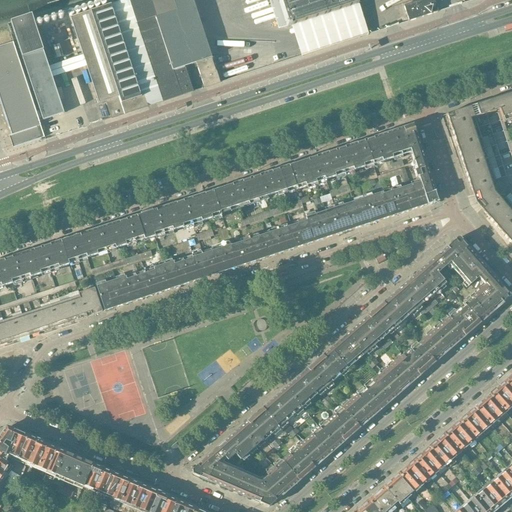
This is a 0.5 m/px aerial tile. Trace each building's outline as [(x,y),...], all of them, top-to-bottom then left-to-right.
[(220,83),(192,0),(175,0),(179,11),(137,25),(128,0),(127,0),(114,4),(144,96),(147,107),(162,102),(193,92),(185,68),(196,64),(204,88),(220,83)] [(179,11),(175,0),(128,0),(137,25),(179,11)] [(277,0),(287,28),(291,26),(291,27),(358,5),(356,0),(277,0)] [(438,12),(433,0),(422,0),(403,6),(409,22),(438,12)] [(144,96),(114,4),(91,12),(124,114),(147,107),(144,96)] [(358,5),(291,26),(302,57),(369,34),(358,5)] [(124,114),(91,12),(71,19),(96,97),(95,97),(98,104),(99,104),(101,109),(107,107),(111,119),(124,115),(124,114)] [(56,93),(32,20),(31,17),(7,24),(8,28),(13,43),(39,122),(63,114),(59,102),(56,93)] [(39,122),(13,43),(0,47),(0,103),(8,128),(9,128),(12,136),(7,137),(7,138),(11,136),(13,141),(22,145),(23,145),(44,138),(40,123),(39,122)] [(511,120),(511,111),(507,95),(495,99),(498,108),(499,110),(503,123),(511,120)] [(499,110),(498,108),(495,99),(471,107),(474,118),(488,114),(499,110)] [(474,118),(471,107),(447,115),(450,126),(474,118)] [(454,136),(478,129),(474,118),(450,126),(454,136)] [(426,168),(420,147),(413,126),(410,127),(402,129),(410,151),(410,153),(414,163),(411,164),(412,166),(414,172),(426,168)] [(402,129),(393,133),(401,156),(410,153),(410,151),(402,129)] [(457,147),(481,139),(478,129),(454,136),(457,147)] [(401,156),(393,133),(364,142),(372,166),(401,156)] [(460,157),(484,149),(481,139),(457,147),(460,157)] [(372,166),(364,142),(336,151),(344,175),(372,166)] [(464,168),(488,160),(484,149),(460,157),(464,168)] [(344,175),(336,151),(308,161),(315,184),(344,175)] [(467,178),(491,170),(488,160),(464,168),(467,178)] [(315,184),(308,161),(279,170),(286,191),(296,188),(297,190),(315,184)] [(390,164),(392,170),(403,166),(401,161),(390,164)] [(437,200),(432,185),(426,168),(414,172),(416,178),(418,177),(420,183),(428,205),(435,203),(437,202),(437,200)] [(379,182),(392,178),(394,183),(402,181),(405,188),(410,186),(404,169),(377,178),(379,182)] [(286,191),(279,170),(251,179),(259,202),(268,199),(267,197),(286,191)] [(495,181),(491,170),(481,174),(467,178),(471,189),(485,184),(485,185),(490,183),(495,181)] [(259,202),(251,179),(213,192),(220,212),(248,203),(249,206),(259,202)] [(420,183),(401,189),(408,212),(428,205),(420,183)] [(494,193),(490,183),(485,185),(485,184),(471,189),(475,203),(494,193)] [(329,192),(331,198),(350,192),(348,186),(329,192)] [(408,212),(401,189),(383,195),(382,193),(360,200),(368,225),(408,212)] [(220,212),(213,192),(183,201),(191,226),(196,224),(195,222),(206,219),(207,221),(215,218),(214,216),(220,214),(220,213),(220,212)] [(501,201),(494,193),(475,203),(486,215),(497,205),(496,205),(501,201)] [(493,223),(511,207),(504,198),(501,201),(496,205),(497,205),(486,215),(493,223)] [(368,225),(360,200),(334,209),(342,234),(368,225)] [(191,226),(183,201),(157,210),(164,234),(169,232),(170,235),(178,232),(177,229),(182,227),(182,226),(186,225),(187,227),(191,226)] [(242,227),(245,226),(302,207),(300,201),(240,221),(242,227)] [(500,232),(511,221),(511,206),(511,207),(493,223),(500,232)] [(342,234),(334,209),(316,215),(323,240),(342,234)] [(164,234),(157,210),(128,219),(137,246),(140,245),(140,242),(151,238),(152,241),(159,238),(159,236),(164,234)] [(323,240),(316,215),(305,218),(306,219),(268,232),(276,255),(323,240)] [(137,246),(128,219),(100,229),(108,252),(112,251),(113,253),(121,251),(121,248),(126,246),(131,245),(132,247),(137,246)] [(507,240),(511,235),(511,221),(500,232),(507,240)] [(108,252),(100,229),(71,238),(79,264),(83,263),(83,261),(93,257),(94,260),(99,258),(103,257),(102,254),(108,252)] [(196,236),(198,241),(213,237),(211,231),(196,236)] [(276,255),(268,232),(258,235),(265,259),(276,255)] [(265,259),(258,235),(249,238),(257,262),(265,259)] [(79,264),(71,238),(43,248),(51,272),(70,266),(70,265),(75,263),(75,266),(79,264)] [(257,262),(249,238),(230,244),(230,243),(210,250),(218,274),(257,262)] [(457,239),(456,240),(446,249),(454,258),(466,247),(460,240),(459,239),(457,239)] [(466,247),(454,258),(447,263),(448,265),(468,287),(476,280),(486,270),(485,269),(485,267),(483,265),(481,265),(472,254),(472,252),(470,250),(468,249),(466,247)] [(51,272),(43,248),(13,257),(21,282),(51,272)] [(454,258),(446,249),(442,252),(441,252),(438,254),(438,256),(428,265),(436,275),(437,274),(448,265),(447,263),(454,258)] [(218,274),(210,250),(191,256),(199,280),(218,274)] [(90,270),(92,276),(152,257),(150,251),(90,270)] [(378,265),(385,261),(385,260),(388,259),(384,252),(381,254),(381,253),(373,257),(378,265)] [(199,280),(191,256),(171,263),(179,287),(199,280)] [(21,282),(13,257),(0,261),(0,288),(3,288),(4,290),(6,289),(6,290),(10,289),(14,288),(13,284),(21,282)] [(179,287),(171,263),(163,266),(171,290),(179,287)] [(428,265),(413,278),(430,297),(446,284),(445,283),(442,279),(437,274),(436,275),(428,265)] [(171,290),(163,266),(154,268),(144,271),(152,296),(171,290)] [(500,305),(507,299),(509,298),(509,296),(502,289),(502,287),(500,284),(499,284),(491,276),(491,274),(489,272),(487,271),(486,270),(476,280),(482,286),(462,304),(463,305),(479,323),(481,322),(483,322),(485,320),(485,318),(496,309),(498,309),(500,307),(500,305)] [(144,271),(135,274),(126,277),(134,302),(152,296),(144,271)] [(126,277),(107,283),(96,287),(104,312),(134,302),(126,277)] [(430,297),(413,278),(398,291),(415,311),(430,297)] [(29,337),(87,317),(86,314),(90,313),(91,316),(102,312),(94,289),(78,294),(80,299),(23,318),(29,337)] [(398,291),(383,304),(400,324),(415,311),(398,291)] [(383,304),(382,305),(380,305),(377,307),(376,310),(374,312),(372,312),(370,314),(369,316),(368,317),(385,337),(400,324),(383,304)] [(479,323),(463,305),(448,318),(464,336),(479,323)] [(385,337),(368,317),(352,331),(369,350),(385,337)] [(0,345),(26,337),(29,337),(23,318),(0,325),(0,345)] [(464,336),(448,318),(433,332),(449,350),(451,348),(453,348),(455,346),(455,344),(458,342),(460,341),(462,339),(463,338),(464,336)] [(352,331),(337,344),(354,363),(369,350),(352,331)] [(433,332),(427,337),(411,351),(427,369),(436,361),(438,361),(440,359),(440,357),(443,355),(445,354),(447,352),(448,351),(449,350),(433,332)] [(337,344),(330,350),(322,357),(339,376),(354,363),(337,344)] [(427,369),(411,351),(404,358),(402,356),(386,370),(404,389),(406,388),(407,387),(410,385),(410,384),(413,381),(415,381),(417,379),(418,377),(427,369)] [(385,354),(379,359),(384,364),(389,359),(385,354)] [(322,357),(321,358),(319,358),(317,360),(316,362),(314,364),(312,365),(309,367),(309,369),(307,370),(324,389),(339,376),(322,357)] [(307,370),(292,383),(309,402),(324,389),(307,370)] [(386,370),(380,375),(364,389),(381,409),(383,407),(385,407),(387,405),(388,403),(391,401),(392,400),(394,398),(395,397),(398,394),(400,394),(402,392),(403,390),(404,389),(386,370)] [(511,376),(511,375),(503,382),(511,391),(511,376)] [(511,391),(503,382),(496,388),(511,406),(511,391)] [(309,402),(292,383),(277,396),(294,415),(309,402)] [(511,406),(496,388),(488,395),(505,414),(511,407),(511,406)] [(364,389),(357,395),(341,409),(359,429),(360,427),(362,427),(364,425),(365,423),(368,421),(370,420),(372,418),(372,417),(376,414),(377,414),(379,412),(380,410),(381,409),(364,389)] [(488,395),(480,402),(497,421),(505,414),(488,395)] [(277,396),(262,409),(279,428),(294,415),(277,396)] [(480,402),(473,408),(489,427),(497,421),(480,402)] [(473,408),(466,415),(482,434),(489,427),(473,408)] [(257,413),(256,414),(253,417),(252,417),(249,420),(249,421),(247,422),(264,441),(279,428),(262,409),(261,410),(259,411),(257,413)] [(341,409),(335,415),(319,429),(336,448),(338,447),(339,447),(342,444),(342,443),(359,429),(341,409)] [(466,415),(458,421),(475,440),(482,434),(466,415)] [(458,421),(451,428),(467,446),(475,440),(458,421)] [(264,441),(247,422),(232,435),(248,454),(263,441),(263,442),(264,441)] [(289,427),(284,431),(287,435),(292,431),(289,427)] [(0,444),(10,452),(18,432),(9,428),(5,430),(0,437),(0,444)] [(451,428),(443,434),(460,453),(467,446),(451,428)] [(319,429),(312,435),(296,449),(314,468),(315,467),(317,466),(319,464),(320,463),(323,460),(324,460),(327,458),(327,456),(330,454),(332,453),(334,451),(335,449),(336,448),(319,429)] [(28,437),(18,432),(10,452),(9,455),(18,459),(28,437)] [(443,434),(436,441),(452,460),(460,453),(443,434)] [(232,435),(218,448),(228,460),(235,455),(240,461),(248,454),(232,435)] [(37,441),(28,437),(18,459),(28,463),(37,441)] [(43,443),(42,443),(40,442),(37,441),(38,441),(37,441),(28,463),(30,464),(33,465),(47,471),(56,449),(43,443)] [(436,441),(428,447),(445,466),(452,460),(436,441)] [(0,444),(0,458),(6,462),(9,455),(10,452),(0,444)] [(428,447),(421,454),(437,473),(445,466),(428,447)] [(234,471),(218,464),(217,463),(224,457),(227,461),(228,460),(218,448),(192,471),(192,475),(226,489),(234,471)] [(65,453),(56,449),(47,471),(56,475),(65,453)] [(296,449),(290,454),(282,461),(281,461),(274,468),(291,487),(314,468),(296,449)] [(74,457),(65,453),(56,475),(65,479),(74,457)] [(492,453),(485,458),(485,459),(488,462),(492,459),(491,458),(494,455),(492,453)] [(421,454),(413,461),(430,479),(437,473),(421,454)] [(482,454),(473,462),(476,466),(485,459),(485,458),(482,454)] [(84,461),(74,457),(65,479),(74,483),(84,461)] [(0,458),(0,470),(5,474),(11,466),(6,462),(0,458)] [(93,464),(84,461),(74,483),(83,487),(93,464)] [(413,461),(406,467),(422,486),(430,479),(413,461)] [(267,474),(273,468),(269,462),(262,468),(267,474)] [(101,468),(93,464),(83,487),(92,490),(101,468)] [(477,466),(471,471),(475,477),(482,472),(477,466)] [(406,467),(399,473),(415,492),(422,486),(406,467)] [(111,472),(101,468),(92,490),(101,494),(111,472)] [(268,508),(291,487),(274,468),(273,468),(267,474),(260,480),(258,481),(243,475),(234,471),(226,489),(268,508)] [(511,476),(506,470),(499,476),(511,491),(511,476)] [(120,476),(111,472),(101,494),(111,499),(120,476)] [(462,472),(456,478),(459,481),(460,480),(463,477),(465,475),(462,472)] [(399,473),(395,477),(391,480),(407,499),(415,492),(399,473)] [(129,480),(120,476),(111,499),(120,502),(129,480)] [(511,496),(511,491),(499,476),(491,482),(507,501),(511,496)] [(455,479),(448,484),(451,488),(458,482),(455,479)] [(139,484),(129,480),(120,502),(129,506),(139,484)] [(391,480),(383,487),(400,506),(407,499),(391,480)] [(507,501),(491,482),(483,489),(499,508),(507,501)] [(138,510),(148,488),(139,484),(129,506),(138,510)] [(448,484),(441,490),(444,494),(451,488),(448,484)] [(68,497),(71,491),(68,490),(61,487),(59,493),(68,497)] [(392,511),(400,506),(383,487),(375,494),(391,511),(392,511)] [(152,490),(148,488),(138,510),(142,511),(149,511),(158,493),(155,491),(152,490)] [(493,511),(499,508),(483,489),(476,495),(489,511),(493,511)] [(159,511),(167,496),(158,493),(149,511),(159,511)] [(391,511),(375,494),(368,500),(378,511),(391,511)] [(489,511),(476,495),(468,501),(477,511),(489,511)] [(170,511),(176,500),(167,496),(159,511),(170,511)] [(182,511),(186,504),(176,500),(170,511),(182,511)] [(378,511),(368,500),(360,507),(364,511),(378,511)] [(477,511),(468,501),(461,507),(464,511),(477,511)]
